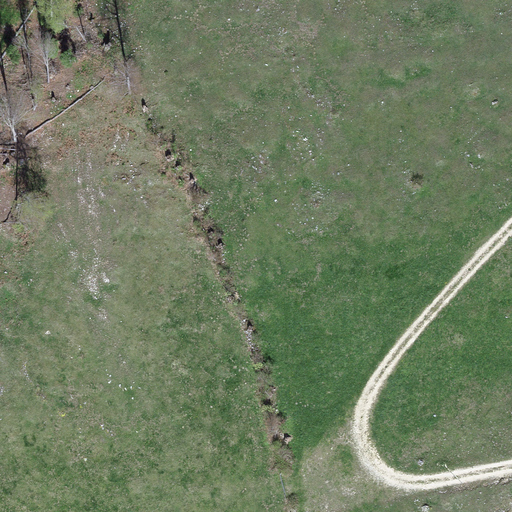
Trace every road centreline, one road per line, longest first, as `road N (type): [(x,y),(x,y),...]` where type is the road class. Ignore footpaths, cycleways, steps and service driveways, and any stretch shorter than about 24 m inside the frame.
road 1 (track): [(511,467),(405,480),(374,463),(362,427),(388,361),(511,221)]
road 2 (track): [(232,511),(370,455)]
